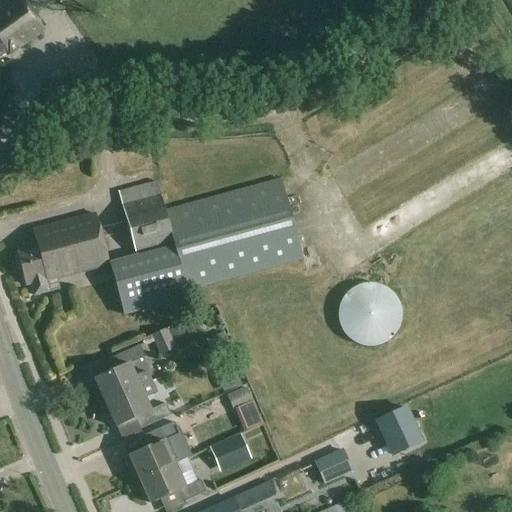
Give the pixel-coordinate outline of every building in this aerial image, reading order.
[(7,53),(40,30),(19,0),(5,0),(0,4),(0,55),(4,53),(7,53)] [(508,174),(511,171),(511,146),(497,155),(508,174)] [(110,266),(124,319),(190,301),(191,307),(210,302),(206,288),(302,262),(280,182),(164,213),(156,183),(117,194),(134,259),(110,266)] [(58,282),(110,268),(96,218),(32,235),(36,249),(17,254),(26,287),(30,287),(33,299),(60,291),(58,282)] [(337,313),(337,317),(337,322),(338,326),(339,330),(341,334),(343,338),(346,341),(350,344),(354,346),(358,348),(362,349),(366,350),(371,350),(375,349),(379,348),(383,346),(387,344),(390,341),(393,337),(396,334),(398,330),(399,326),(400,321),(400,317),(399,313),(398,308),(397,304),(394,300),(392,297),(388,294),(385,291),(381,289),(377,288),(372,287),(368,287),(364,287),(359,288),(355,289),(351,291),(348,294),(345,297),(342,301),(340,305),(338,309),(337,313)] [(180,324),(167,329),(171,338),(183,333),(180,324)] [(176,351),(172,341),(167,329),(152,336),(160,357),(176,351)] [(140,387),(151,382),(147,372),(136,376),(130,364),(144,358),(139,346),(107,359),(113,373),(97,380),(107,403),(141,389),(140,387)] [(232,363),(216,369),(224,391),(240,385),(232,363)] [(141,389),(107,403),(118,427),(135,420),(139,430),(171,415),(165,404),(150,411),(145,398),(156,393),(151,382),(140,387),(141,389)] [(227,398),(233,412),(253,403),(246,389),(227,398)] [(444,411),(452,428),(481,415),(473,398),(444,411)] [(148,447),(129,455),(139,479),(175,463),(187,458),(189,457),(180,434),(175,423),(143,436),(148,447)] [(241,436),(210,449),(220,473),(251,460),(250,458),(249,456),(241,436)] [(341,452),(312,465),(314,469),(314,470),(317,476),(322,487),(351,474),(350,471),(344,458),(341,452)] [(175,463),(139,479),(149,504),(181,490),(185,501),(205,493),(200,482),(186,488),(175,463)] [(233,500),(210,510),(205,511),(238,511),(234,502),(233,500)]
